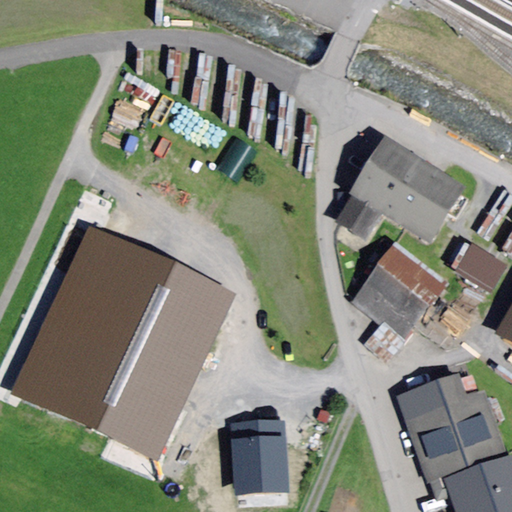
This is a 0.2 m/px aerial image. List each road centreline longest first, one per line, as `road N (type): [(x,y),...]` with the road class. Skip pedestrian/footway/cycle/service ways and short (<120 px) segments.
road 1 (residential): [(327,95),(322,193),(341,337),(399,511)]
road 2 (unclassified): [(0,60),(157,38),(210,40),(327,95)]
